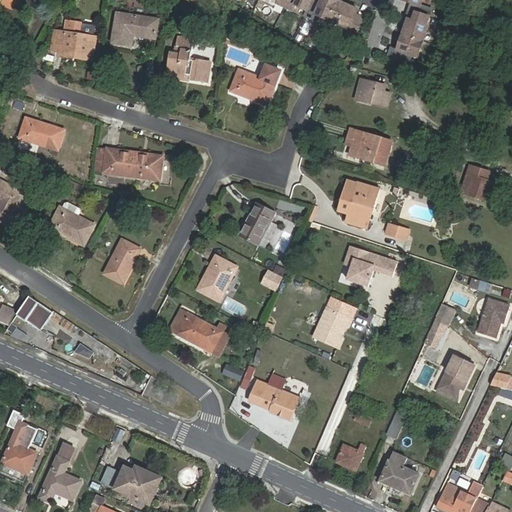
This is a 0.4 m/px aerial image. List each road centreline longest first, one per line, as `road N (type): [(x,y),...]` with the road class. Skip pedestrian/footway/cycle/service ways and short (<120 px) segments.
road 1 (secondary): [(0,351),(211,446)]
road 2 (residential): [(129,341),(230,146)]
road 3 (residential): [(230,146),(36,84)]
road 4 (residential): [(129,341),(0,256)]
road 5 (residential): [(211,446),(206,395),(129,341)]
road 6 (secondary): [(229,454),(357,511)]
road 7 (residential): [(230,146),(284,164),(308,99)]
